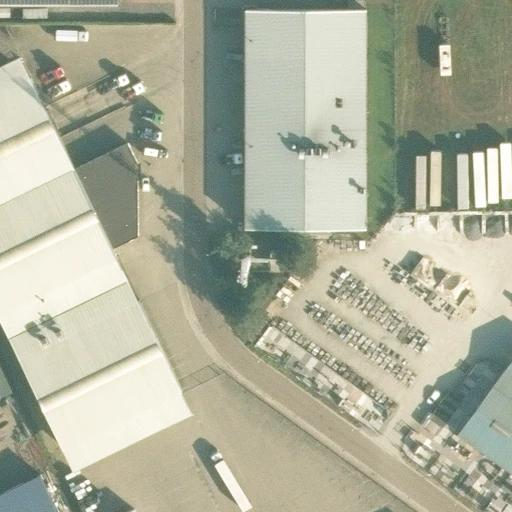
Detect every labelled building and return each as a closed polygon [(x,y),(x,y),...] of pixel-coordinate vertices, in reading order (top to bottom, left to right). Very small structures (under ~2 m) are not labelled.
[(366,227),(366,168),(366,9),(253,8),(253,13),(246,20),(246,227),(366,227)] [(0,312),(64,449),(182,390),(113,248),(138,236),(138,178),(131,175),(128,168),(138,163),(128,143),(77,166),(74,161),(65,143),(30,72),(20,54),(0,63),(0,312)] [(270,271),(282,271),(282,250),(270,250),(270,271)] [(511,473),(511,356),(458,434),(511,473)] [(0,511),(58,511),(40,475),(0,493),(0,511)]
